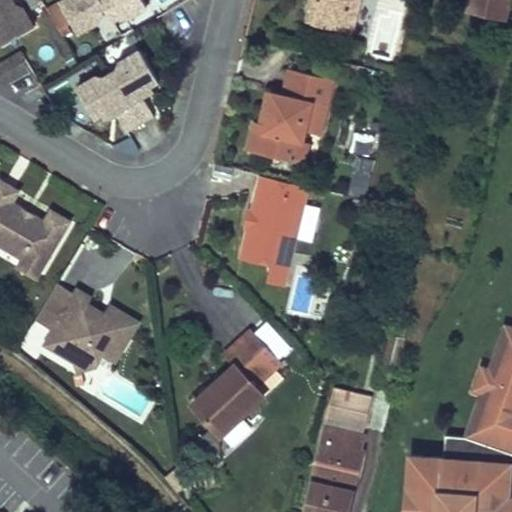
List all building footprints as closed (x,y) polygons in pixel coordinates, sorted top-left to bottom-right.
[(0,0),(0,37),(4,39),(7,45),(39,28),(30,11),(25,13),(18,0),(0,0)] [(83,0),(68,9),(86,38),(102,29),(99,23),(115,13),(121,24),(133,16),(137,23),(153,14),(144,0),(83,0)] [(325,0),(319,30),(326,32),(332,0),(325,0)] [(332,0),(326,32),(361,39),(369,0),(332,0)] [(511,0),(473,0),(471,7),(511,16),(511,0)] [(401,17),(377,17),(377,34),(400,35),(401,17)] [(96,77),(78,87),(96,119),(108,112),(117,115),(129,136),(159,119),(147,99),(150,90),(161,84),(143,52),(127,61),(132,69),(101,86),(96,77)] [(264,128),(256,155),(299,168),(307,142),(314,145),(317,136),(324,138),(339,86),(298,74),(290,101),(281,99),(272,130),(264,128)] [(307,142),(299,168),(313,172),(320,147),(314,145),(307,142)] [(354,156),(352,191),(370,192),(373,158),(354,156)] [(253,231),(247,262),(298,272),(314,188),(264,176),(260,195),(270,197),(263,233),(253,231)] [(3,183),(0,187),(0,244),(28,260),(22,271),(41,282),(74,224),(55,213),(49,224),(15,204),(21,193),(3,183)] [(260,195),(253,231),(263,233),(270,197),(260,195)] [(80,291),(47,343),(83,366),(95,362),(102,351),(110,357),(117,361),(140,324),(112,307),(103,322),(85,311),(93,299),(80,291)] [(196,403),(223,433),(267,394),(259,386),(284,363),(255,331),(229,355),(239,365),(196,403)] [(384,386),(399,390),(412,340),(397,336),(384,386)] [(95,362),(83,366),(84,379),(98,376),(110,357),(102,351),(95,362)] [(511,511),(511,353),(477,444),(448,444),(444,461),(416,459),(413,511),(511,511)] [(343,392),(337,421),(370,429),(377,400),(343,392)] [(333,428),(312,511),(357,511),(371,453),(367,452),(371,437),(333,428)]
